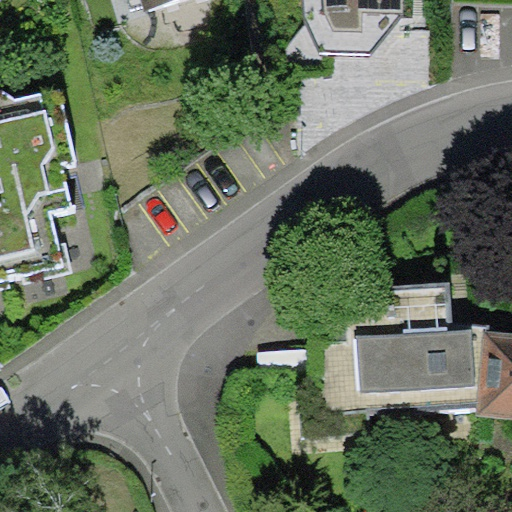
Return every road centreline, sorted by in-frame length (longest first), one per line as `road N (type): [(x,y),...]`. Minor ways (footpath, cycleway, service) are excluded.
road 1 (residential): [(108,354),(376,171),(511,124)]
road 2 (residential): [(108,354),(197,511)]
road 3 (residential): [(0,419),(108,354)]
